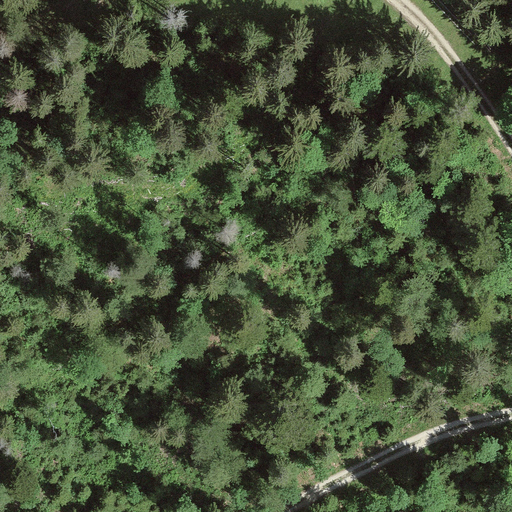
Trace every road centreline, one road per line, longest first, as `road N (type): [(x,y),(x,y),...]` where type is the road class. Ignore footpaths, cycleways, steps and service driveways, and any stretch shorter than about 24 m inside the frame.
road 1 (track): [(288,511),(387,456),(511,416)]
road 2 (track): [(511,151),(427,32),(393,0)]
